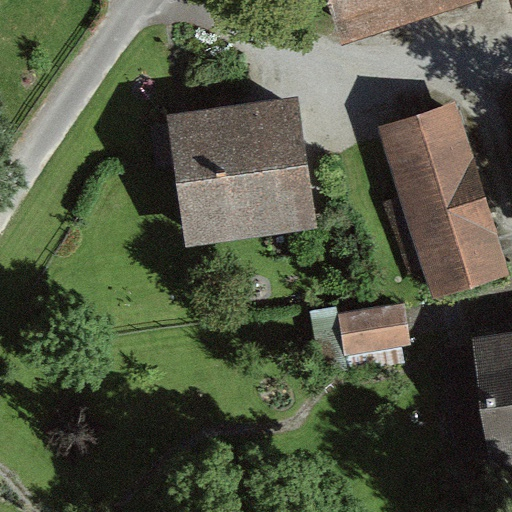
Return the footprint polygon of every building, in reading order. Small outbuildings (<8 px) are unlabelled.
[(511,0),(340,0),(347,23),(419,0),(511,0)] [(456,106),(383,130),(438,298),(511,274),(456,106)] [(293,107),(172,123),(188,244),(309,228),(293,107)] [(410,310),(347,318),(352,353),(415,344),(410,310)] [(511,340),(450,348),(465,469),(511,463),(511,340)]
